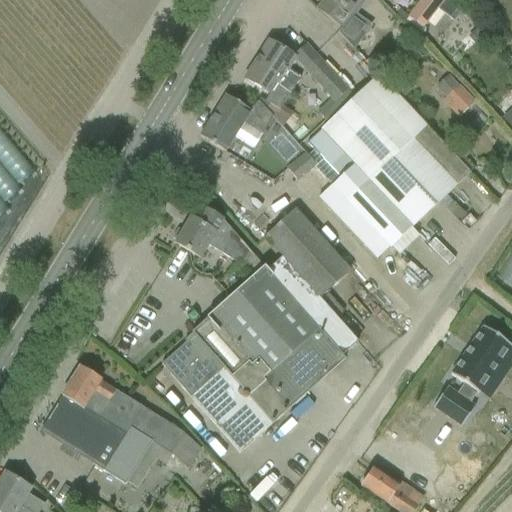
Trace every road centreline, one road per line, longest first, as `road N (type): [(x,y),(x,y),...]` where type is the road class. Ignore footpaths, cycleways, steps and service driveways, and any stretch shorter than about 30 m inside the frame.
road 1 (unclassified): [(300,511),(511,201)]
road 2 (residential): [(0,450),(182,146)]
road 3 (unclassified): [(179,0),(0,289)]
road 4 (primary): [(0,372),(151,126)]
road 5 (residential): [(182,146),(193,116),(269,11)]
road 6 (primary): [(151,126),(230,0)]
